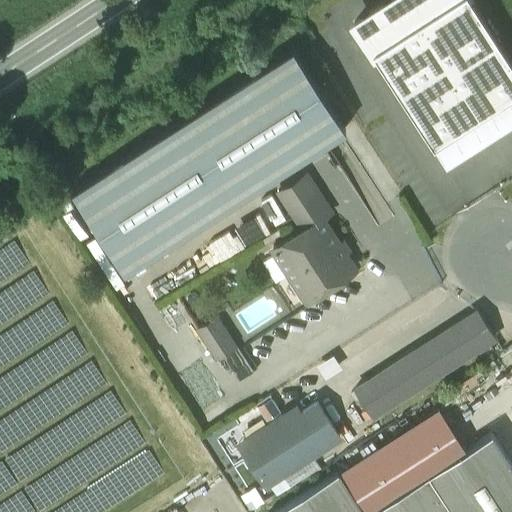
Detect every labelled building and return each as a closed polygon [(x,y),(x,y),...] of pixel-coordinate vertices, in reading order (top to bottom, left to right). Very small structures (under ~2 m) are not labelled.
[(390,0),(354,24),(372,52),(373,52),(433,146),(511,94),(511,63),(471,0),(390,0)] [(292,47),(71,189),(124,271),(345,128),(292,47)] [(321,217),(322,218),(331,212),(306,173),(278,191),(302,229),(321,217)] [(302,229),(273,248),(305,299),(354,268),(322,218),(321,217),(302,229)] [(477,309),(355,388),(372,415),(494,336),(477,309)] [(235,345),(216,316),(197,327),(216,357),(224,352),(235,368),(245,362),(234,345),(235,345)] [(247,344),(255,356),(269,347),(261,334),(247,344)] [(299,417),(285,417),(283,414),(245,438),(248,457),(252,464),(256,462),(269,482),(339,437),(316,401),(302,411),(304,414),(299,417)] [(337,470),(364,511),(365,511),(466,447),(438,405),(337,470)] [(511,511),(511,464),(491,431),(365,511),(364,511),(337,470),(270,511),(511,511)]
